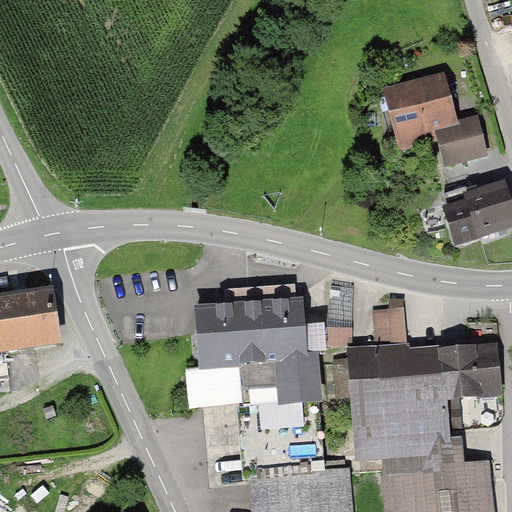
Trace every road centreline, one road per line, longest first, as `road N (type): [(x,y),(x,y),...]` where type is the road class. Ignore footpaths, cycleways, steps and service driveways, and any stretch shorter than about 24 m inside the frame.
road 1 (tertiary): [(511,286),(398,273),(183,226),(53,234)]
road 2 (tertiary): [(177,511),(53,234)]
road 3 (track): [(471,0),(511,136)]
